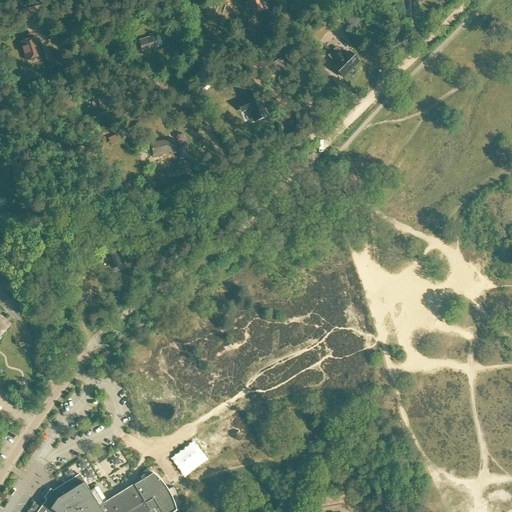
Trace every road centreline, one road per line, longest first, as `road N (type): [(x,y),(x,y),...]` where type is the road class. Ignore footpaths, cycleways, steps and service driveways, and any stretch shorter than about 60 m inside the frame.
road 1 (unclassified): [(0,476),(91,346),(228,240),(324,144)]
road 2 (track): [(14,218),(189,186),(317,134)]
road 3 (track): [(121,436),(145,451),(335,328),(380,338)]
road 4 (track): [(234,171),(195,107),(93,49),(75,30),(66,0)]
road 5 (track): [(324,144),(472,0)]
road 6 (track): [(282,0),(324,144)]
